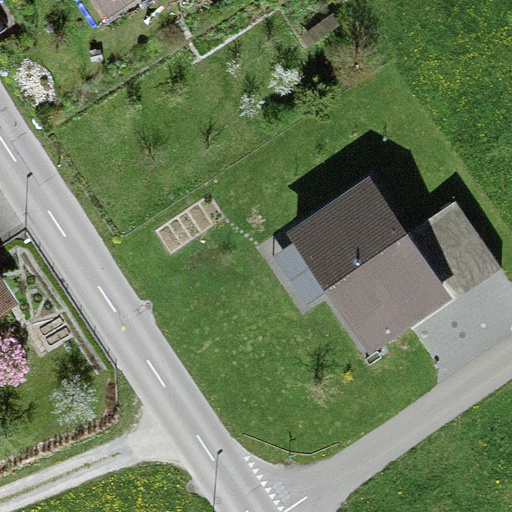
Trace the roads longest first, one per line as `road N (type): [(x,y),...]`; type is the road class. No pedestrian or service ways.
road 1 (tertiary): [(0,137),(247,511)]
road 2 (residential): [(511,358),(284,511)]
